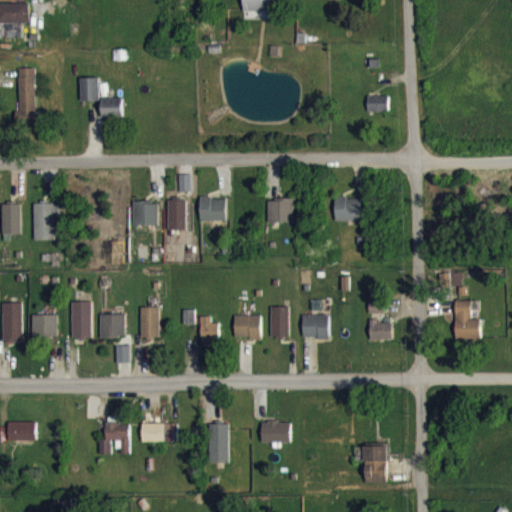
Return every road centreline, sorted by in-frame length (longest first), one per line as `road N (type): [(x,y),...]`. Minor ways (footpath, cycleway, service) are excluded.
road 1 (residential): [(407,0),(422,511)]
road 2 (residential): [(0,382),(511,374)]
road 3 (residential): [(0,161),(511,159)]
